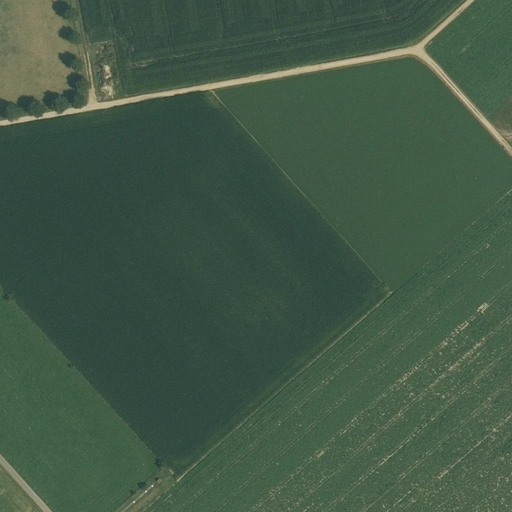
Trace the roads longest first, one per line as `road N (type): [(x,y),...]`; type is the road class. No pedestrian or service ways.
road 1 (track): [(0,123),(419,50),(470,0)]
road 2 (track): [(419,50),(511,151)]
